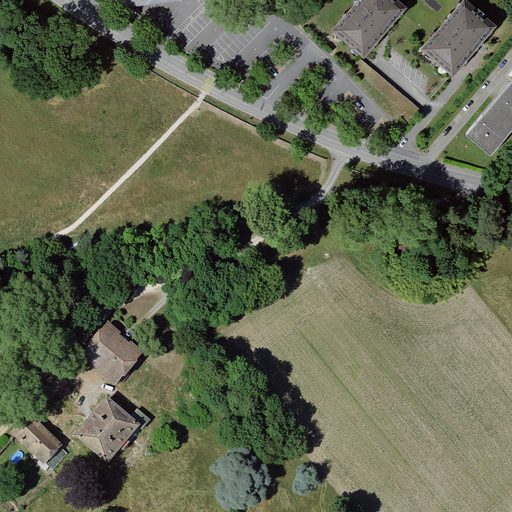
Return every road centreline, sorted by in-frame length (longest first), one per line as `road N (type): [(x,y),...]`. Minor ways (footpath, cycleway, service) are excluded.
road 1 (tertiary): [(62,0),(255,108),(347,146),(511,192)]
road 2 (track): [(347,146),(328,178),(281,223),(174,285),(143,291),(103,314),(41,374),(0,432)]
